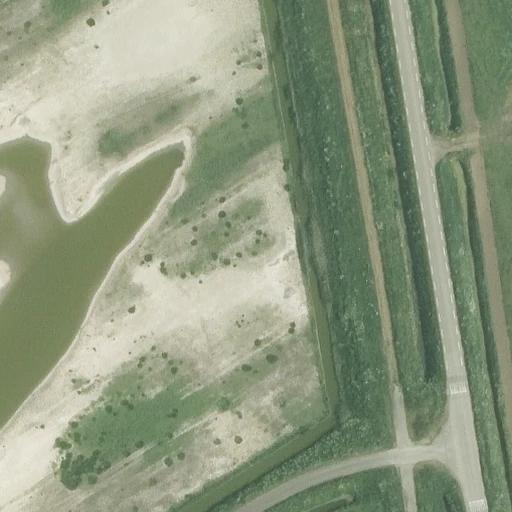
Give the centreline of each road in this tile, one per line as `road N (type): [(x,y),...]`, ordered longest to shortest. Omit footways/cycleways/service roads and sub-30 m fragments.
road 1 (unknown): [(411,511),(331,0)]
road 2 (unclassified): [(463,445),(399,0)]
road 3 (unclassified): [(243,511),(327,472),(463,445)]
